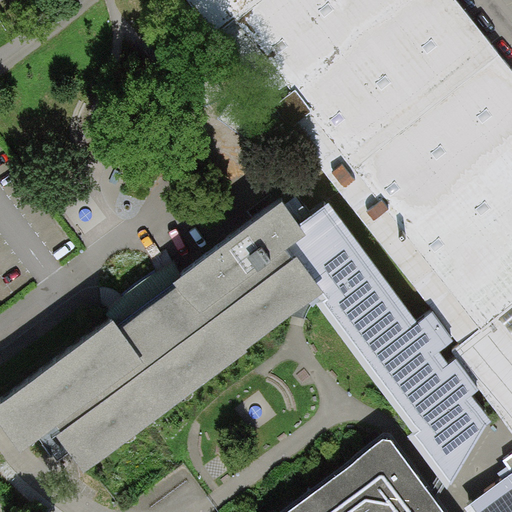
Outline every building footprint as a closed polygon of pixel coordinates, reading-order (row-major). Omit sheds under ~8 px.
[(192,0),(430,294),(464,339),(504,309),(511,302),(511,65),(460,0),(192,0)] [(414,416),(410,419),(448,471),(486,412),(466,386),(476,378),(456,351),(447,358),(436,344),(456,329),(430,294),(415,305),(329,188),(315,198),(301,208),(283,184),(166,269),(171,275),(170,275),(167,277),(156,263),(123,287),(135,304),(129,308),(119,316),(113,308),(0,390),(0,402),(23,434),(55,411),(87,454),(242,341),(240,337),(318,280),(322,285),(326,291),(323,292),(414,416)] [(455,347),(511,425),(511,318),(504,309),(455,347)] [(445,511),(443,509),(387,433),(279,511),(445,511)] [(511,511),(511,450),(503,457),(511,469),(469,499),(477,511),(511,511)]
